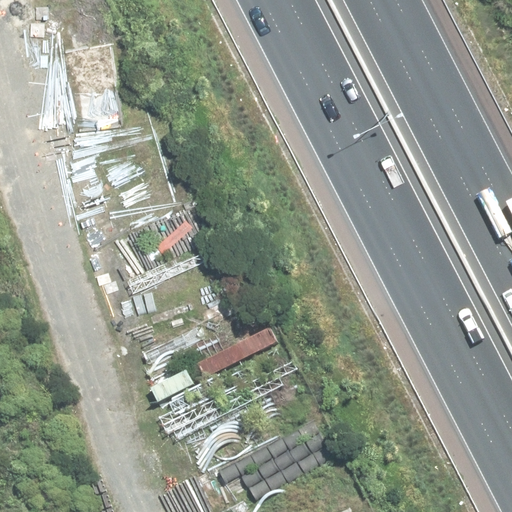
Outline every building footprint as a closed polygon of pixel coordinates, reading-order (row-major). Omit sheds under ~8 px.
[(88,162),(125,155),(120,126),(125,125),(112,42),(126,40),(122,16),(43,29),(62,141),(97,135),(98,141),(85,143),(88,162)] [(239,292),(209,308),(217,324),(219,323),(226,336),(242,327),(234,312),(246,306),(239,292)] [(269,329),(194,365),(202,382),(277,346),(269,329)] [(184,372),(147,390),(154,406),(192,388),(184,372)] [(0,485),(27,481),(23,457),(36,455),(33,438),(1,444),(2,450),(0,450),(0,485)]
